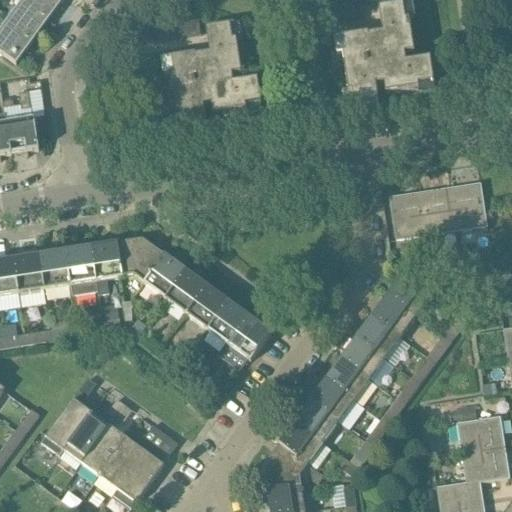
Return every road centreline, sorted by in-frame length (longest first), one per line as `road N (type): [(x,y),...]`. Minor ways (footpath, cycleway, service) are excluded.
road 1 (residential): [(219,464),(365,261),(354,153)]
road 2 (residential): [(77,198),(354,153)]
road 3 (residential): [(77,198),(66,76),(120,0)]
road 4 (residential): [(354,153),(511,129)]
